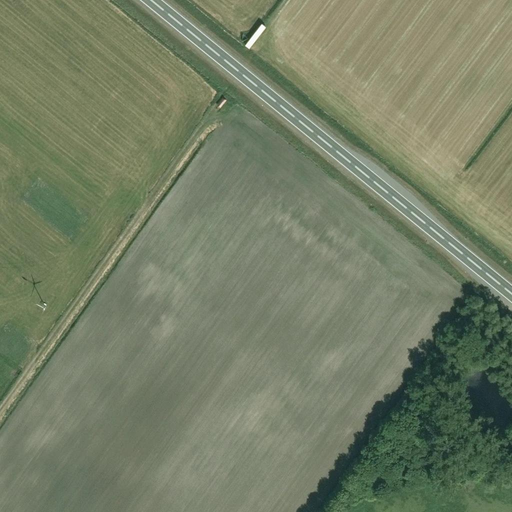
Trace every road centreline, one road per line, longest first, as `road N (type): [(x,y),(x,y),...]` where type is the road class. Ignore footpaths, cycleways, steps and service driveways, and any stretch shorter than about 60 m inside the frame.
road 1 (trunk): [(511,294),(149,0)]
road 2 (track): [(228,93),(0,415)]
